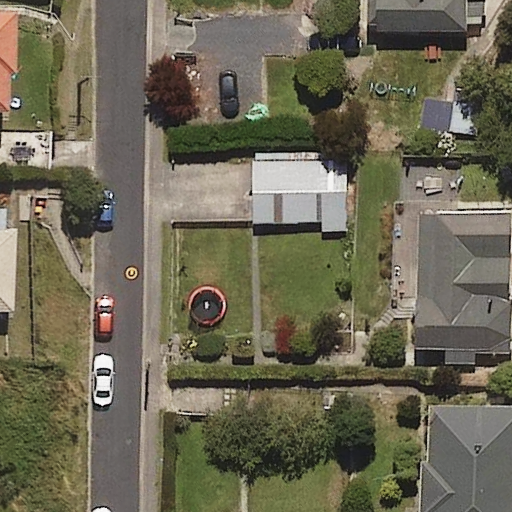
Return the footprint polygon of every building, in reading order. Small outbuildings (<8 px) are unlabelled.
[(375,0),(375,30),(466,30),(465,0),(375,0)] [(0,114),(6,114),(8,13),(0,12),(0,114)] [(473,136),(479,90),(448,86),(442,132),(473,136)] [(346,221),(347,157),(254,157),(254,220),(346,221)] [(510,352),(511,214),(417,213),(415,346),(448,347),(448,365),(474,365),(474,351),(510,352)] [(511,511),(511,406),(423,404),(421,511),(511,511)]
